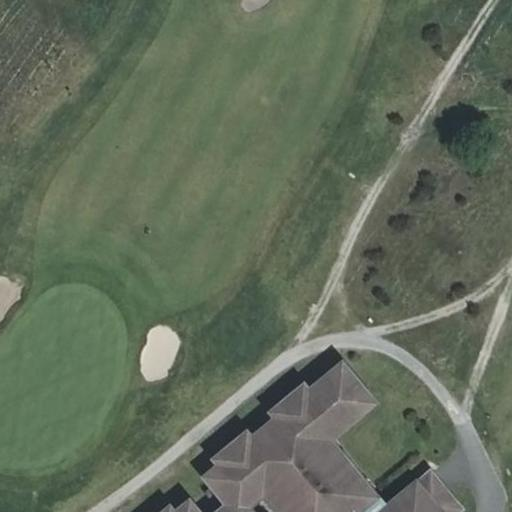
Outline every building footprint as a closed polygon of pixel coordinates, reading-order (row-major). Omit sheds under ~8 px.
[(439,511),(417,485),(383,511),(355,511),(375,496),(328,439),(368,406),(338,370),(310,394),(295,406),(280,418),(253,441),(238,453),(223,465),(209,477),(231,505),(222,511),(196,511),(190,504),(180,511),(439,511)] [(295,406),(310,394),(305,388),(290,400),(295,406)] [(276,412),(280,418),(295,406),(290,400),(276,412)] [(238,453),(253,441),(248,435),(233,447),(238,453)] [(223,465),(238,453),(233,447),(218,459),(223,465)]
